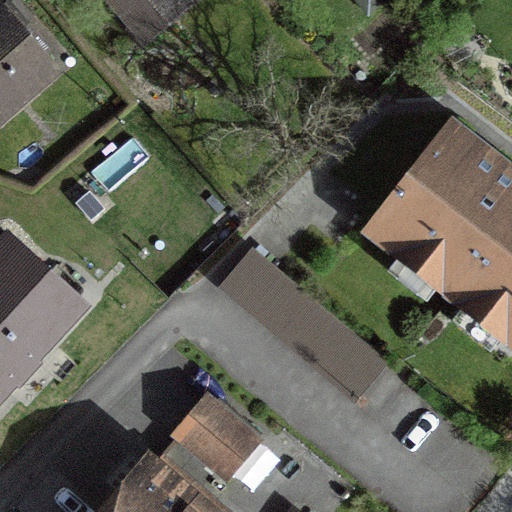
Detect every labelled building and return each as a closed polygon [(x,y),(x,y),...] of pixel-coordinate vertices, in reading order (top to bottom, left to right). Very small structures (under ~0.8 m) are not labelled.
[(103,0),(139,41),(182,4),(178,0),(103,0)] [(0,115),(48,73),(0,18),(0,115)] [(511,343),(511,184),(449,135),(372,234),(511,343)] [(0,389),(8,381),(11,384),(31,361),(28,359),(77,305),(16,249),(0,265),(0,389)] [(383,372),(249,262),(223,293),(357,403),(383,372)] [(250,445),(204,406),(178,436),(224,475),(250,445)] [(209,511),(154,465),(114,511),(209,511)]
